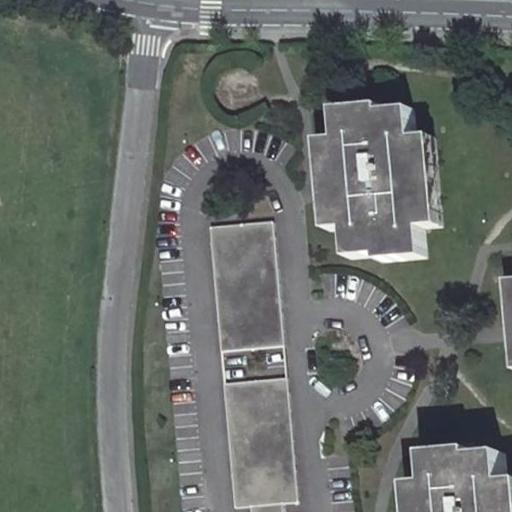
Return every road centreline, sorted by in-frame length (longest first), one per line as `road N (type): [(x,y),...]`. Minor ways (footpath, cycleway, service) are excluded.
road 1 (residential): [(120,511),(110,386),(115,307),(153,4)]
road 2 (tertiary): [(153,4),(511,16)]
